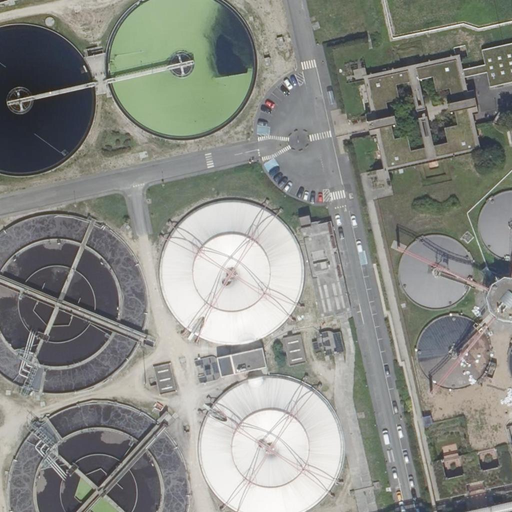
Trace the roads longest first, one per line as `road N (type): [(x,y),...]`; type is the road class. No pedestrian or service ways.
road 1 (track): [(144,238),(188,391),(204,511)]
road 2 (track): [(0,403),(17,413),(128,387),(172,336)]
